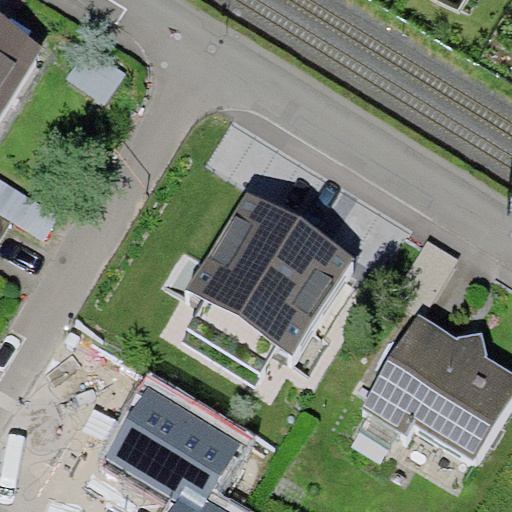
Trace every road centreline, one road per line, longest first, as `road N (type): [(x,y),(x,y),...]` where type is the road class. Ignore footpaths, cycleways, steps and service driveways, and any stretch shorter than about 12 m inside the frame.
road 1 (residential): [(0,405),(219,48)]
road 2 (residential): [(219,48),(511,229)]
